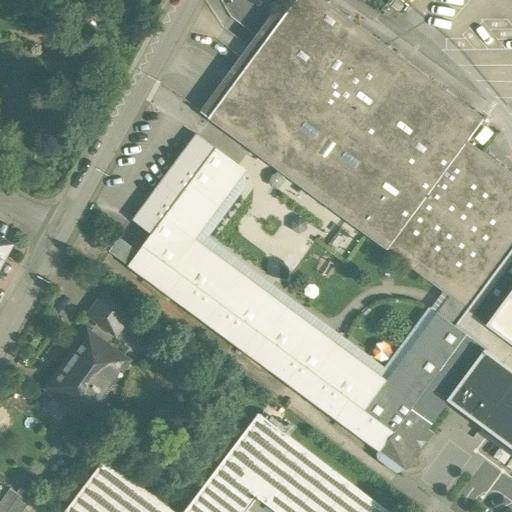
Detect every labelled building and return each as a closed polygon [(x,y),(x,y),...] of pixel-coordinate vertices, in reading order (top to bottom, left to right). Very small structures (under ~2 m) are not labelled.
[(484,120),(321,0),(296,0),(288,11),(209,118),(448,295),(449,295),(449,294),(468,309),(511,250),(511,173),(469,141),(484,120)] [(455,327),(468,309),(449,294),(449,295),(448,295),(386,380),(194,239),(245,170),(197,134),(134,219),(152,233),(138,252),(128,266),(377,451),(376,452),(377,458),(396,472),(401,470),(403,467),(406,469),(410,463),(415,462),(413,458),(432,432),(427,429),(449,401),(487,351),(455,327)] [(138,252),(118,237),(108,252),(128,266),(138,252)] [(511,250),(468,309),(455,327),(487,351),(511,369),(511,344),(487,326),(511,292),(511,250)] [(107,292),(90,315),(116,334),(133,311),(107,292)] [(511,292),(487,326),(511,344),(511,292)] [(77,351),(64,368),(64,367),(49,387),(87,415),(87,414),(84,411),(122,360),(125,362),(126,361),(89,333),(76,350),(77,351)] [(511,369),(487,351),(449,401),(511,447),(511,369)] [(389,511),(258,414),(184,511),(245,511),(257,497),(276,511),(389,511)] [(173,511),(104,459),(64,511),(173,511)] [(29,502),(10,489),(0,502),(0,511),(1,511),(22,511),(25,509),(29,502)]
